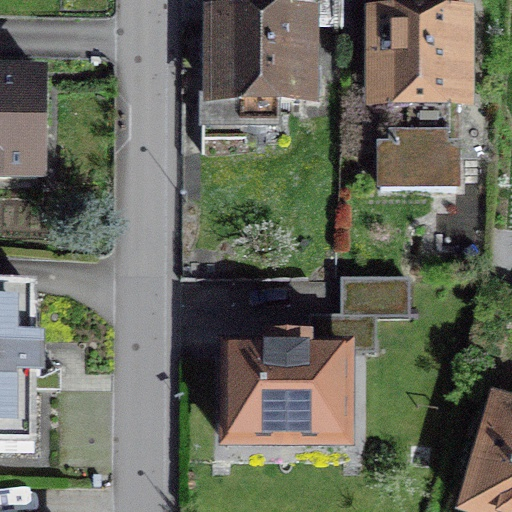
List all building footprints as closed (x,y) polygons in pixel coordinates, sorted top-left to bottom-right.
[(46,0),(0,0),(0,14),(46,16),(46,0)] [(459,0),(407,0),(407,25),(460,25),(459,0)] [(325,8),(204,5),(201,139),(321,142),(325,8)] [(407,25),(373,24),(372,193),(458,194),(460,25),(407,25)] [(45,83),(0,81),(0,200),(39,202),(45,83)] [(38,295),(0,293),(0,453),(35,454),(38,295)] [(350,351),(208,350),(206,471),(349,472),(350,351)] [(511,511),(511,418),(475,407),(443,511),(511,511)]
